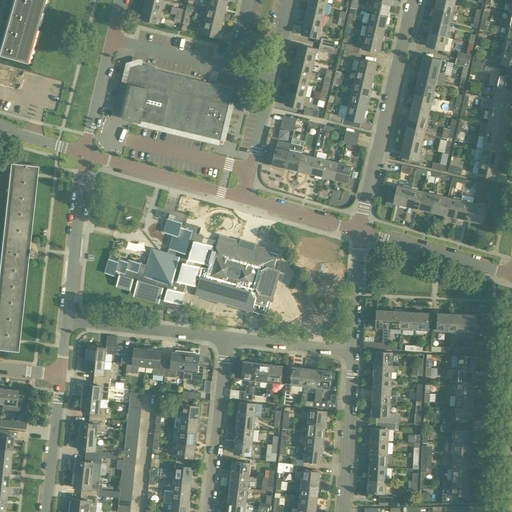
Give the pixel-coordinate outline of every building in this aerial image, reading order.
[(12,0),(1,42),(0,43),(0,55),(25,62),(43,0),(12,0)] [(145,0),(144,7),(161,11),(164,0),(145,0)] [(227,2),(220,0),(208,0),(207,9),(224,13),(225,14),(227,2)] [(309,0),(307,10),(325,15),(327,3),(316,0),(309,0)] [(436,0),(435,8),(452,13),(455,0),(454,0),(436,0)] [(391,5),(373,1),(370,13),(388,17),(391,5)] [(161,11),(144,7),(141,19),(158,24),(161,11)] [(432,21),(449,25),(452,13),(435,8),(432,21)] [(225,14),(224,13),(207,9),(204,21),(222,26),(225,14)] [(304,22),(322,26),(325,15),(307,10),(304,22)] [(507,24),(508,13),(500,12),(499,23),(507,24)] [(388,17),(370,13),(367,25),(385,29),(388,17)] [(222,26),(204,21),(201,33),(219,38),(222,26)] [(449,25),(432,21),(429,33),(446,37),(447,37),(448,30),(449,25)] [(322,26),(304,22),(301,34),(319,39),(322,26)] [(385,29),(367,25),(365,37),(382,41),(385,29)] [(446,37),(429,33),(426,46),(443,50),(446,37)] [(382,41),(365,37),(362,49),(379,53),(382,41)] [(335,41),(321,38),(319,44),(333,47),(335,41)] [(511,39),(506,38),(503,51),(511,52),(511,39)] [(467,55),(457,53),(456,58),(469,62),(473,44),(469,43),(469,44),(467,55)] [(318,50),(332,54),(333,47),(319,44),(318,50)] [(360,48),(346,44),(344,50),(358,53),(360,48)] [(296,57),(314,61),(317,49),(299,45),(296,57)] [(344,51),(343,56),(357,60),(358,53),(344,50),(344,51)] [(511,52),(503,51),(501,63),(511,65),(511,52)] [(447,61),(424,56),(421,69),(438,73),(444,74),(447,61)] [(293,69),(311,73),(314,61),(296,57),(293,69)] [(486,60),(473,57),(472,63),(485,66),(486,60)] [(460,78),(461,78),(465,79),(469,62),(456,58),(455,65),(463,67),(460,78)] [(374,75),(377,63),(359,59),(356,71),(374,75)] [(23,70),(0,63),(0,82),(18,88),(23,70)] [(471,69),(483,72),(485,66),(472,63),(471,69)] [(229,105),(232,88),(212,83),(209,83),(155,70),(155,68),(150,66),(146,65),(139,64),(130,66),(119,111),(123,114),(126,117),(207,137),(214,138),(220,140),(224,124),(226,116),(227,113),(229,105)] [(290,80),(308,85),(311,73),(293,69),(290,80)] [(418,81),(435,85),(438,73),(421,69),(418,81)] [(374,75),(356,71),(353,83),(371,87),(374,75)] [(511,76),(499,73),(496,86),(511,89),(511,76)] [(287,92),(305,97),(308,85),(290,80),(287,92)] [(415,94),(432,98),(435,85),(418,81),(415,94)] [(371,87),(353,83),(351,95),(368,99),(371,87)] [(511,96),(511,89),(496,86),(493,99),(511,102),(511,96)] [(305,97),(287,92),(284,104),(302,109),(305,97)] [(412,106),(429,110),(432,98),(415,94),(412,106)] [(368,99),(351,95),(348,107),(365,111),(366,111),(368,99)] [(511,102),(493,99),(491,111),(508,115),(511,102)] [(448,110),(449,110),(449,112),(447,111),(446,114),(457,116),(460,104),(455,103),(455,104),(450,102),(448,110)] [(409,119),(426,123),(429,110),(412,106),(409,119)] [(366,111),(365,111),(348,107),(345,119),(363,123),(366,111)] [(303,114),(318,117),(319,111),(304,108),(303,114)] [(508,115),(491,111),(488,124),(506,127),(508,115)] [(329,113),(328,120),(342,123),(343,116),(329,113)] [(296,119),(283,116),(281,122),(295,125),(296,119)] [(406,131),(423,135),(426,123),(409,119),(406,131)] [(280,128),(293,131),(295,125),(281,122),(280,128)] [(506,127),(488,124),(486,136),(503,140),(506,127)] [(441,138),(447,139),(447,141),(451,142),(454,129),(450,128),(449,130),(443,128),(441,138)] [(359,134),(346,131),(345,136),(358,140),(359,134)] [(403,144),(420,147),(420,148),(423,135),(406,131),(403,144)] [(356,146),(358,140),(345,136),(343,143),(346,144),(345,148),(355,150),(356,146)] [(503,140),(486,136),(483,149),(500,152),(503,140)] [(444,152),(446,139),(440,138),(437,150),(444,152)] [(285,168),(291,143),(278,140),(276,148),(272,165),(285,168)] [(291,143),(285,168),(297,171),(301,154),(303,146),(291,143)] [(400,156),(417,160),(420,148),(420,147),(403,144),(400,156)] [(500,152),(483,149),(480,161),(498,165),(500,152)] [(310,174),(314,157),(301,154),(297,171),(310,174)] [(322,177),(326,160),(314,157),(310,174),(322,177)] [(334,179),(338,163),(326,160),(322,177),(334,179)] [(478,174),(495,178),(498,165),(480,161),(478,174)] [(34,165),(13,162),(3,247),(0,276),(0,349),(14,351),(15,343),(15,339),(24,258),(33,259),(34,251),(35,242),(26,241),(33,177),(33,174),(34,165)] [(338,163),(334,179),(347,182),(351,166),(338,163)] [(433,163),(431,168),(445,171),(446,166),(433,163)] [(402,165),(400,172),(414,175),(414,173),(415,168),(402,165)] [(462,169),(449,166),(447,172),(461,175),(462,169)] [(476,189),(489,192),(490,185),(477,182),(476,189)] [(398,186),(394,202),(394,203),(406,206),(410,189),(398,186)] [(419,209),(419,208),(423,192),(410,189),(406,206),(419,209)] [(431,212),(431,211),(435,194),(423,192),(419,208),(419,209),(431,212)] [(444,215),(444,214),(448,197),(435,194),(431,211),(431,212),(444,215)] [(456,218),(460,200),(448,197),(444,214),(444,215),(456,218)] [(469,221),(473,203),(460,200),(456,218),(469,221)] [(481,224),(486,206),(473,203),(469,221),(481,224)] [(110,254),(105,273),(119,277),(116,286),(130,290),(129,294),(128,295),(154,302),(163,305),(168,306),(169,301),(181,305),(185,293),(183,292),(185,283),(196,287),(194,295),(197,295),(217,301),(224,303),(250,311),(267,316),(276,283),(280,270),(274,268),(278,254),(268,251),(268,249),(254,245),(247,243),(241,241),(219,235),(217,241),(196,235),(198,227),(186,223),(184,223),(168,218),(164,233),(173,235),(169,249),(170,249),(169,253),(168,253),(160,251),(149,257),(147,266),(140,264),(141,263),(129,259),(128,262),(119,259),(118,261),(115,260),(116,256),(110,254)] [(376,327),(383,328),(382,343),(375,342),(364,341),(364,348),(388,349),(388,344),(389,328),(390,310),(377,310),(376,327)] [(402,329),(403,311),(390,310),(389,328),(402,329)] [(403,311),(402,329),(415,329),(415,312),(403,311)] [(415,312),(415,329),(428,330),(428,328),(428,312),(415,312)] [(450,331),(451,313),(438,313),(437,329),(437,330),(450,331)] [(451,313),(450,331),(463,332),(464,314),(451,313)] [(464,314),(463,332),(476,332),(477,315),(464,314)] [(88,360),(105,362),(106,354),(108,354),(122,356),(122,350),(122,347),(106,345),(106,348),(89,346),(88,360)] [(146,367),(148,350),(134,348),(133,359),(127,358),(127,364),(126,372),(137,373),(138,366),(146,367)] [(148,350),(146,367),(154,368),(153,375),(164,376),(166,362),(160,362),(161,351),(148,350)] [(374,364),(392,365),(392,352),(375,351),(374,364)] [(184,371),(186,354),(172,352),(171,363),(166,362),(164,376),(175,377),(176,370),(184,371)] [(199,355),(186,354),(184,371),(183,378),(191,379),(202,381),(204,366),(198,366),(199,355)] [(457,368),(475,369),(475,356),(457,355),(457,368)] [(105,362),(88,360),(86,373),(97,374),(96,380),(110,382),(111,370),(104,369),(105,362)] [(254,381),(256,363),(244,362),(242,379),(249,380),(248,385),(247,385),(246,391),(240,390),(240,393),(239,399),(244,400),(252,400),(253,395),(254,381)] [(267,382),(269,364),(256,363),(254,381),(267,382)] [(269,364),(267,382),(268,382),(266,394),(265,402),(274,403),(274,398),(271,397),(273,383),(280,384),(282,366),(269,364)] [(392,365),(374,364),(374,377),(391,378),(391,372),(397,372),(398,366),(392,366),(392,365)] [(304,386),(306,368),(292,367),(292,369),(286,368),(284,388),(290,388),(291,384),(304,386)] [(306,368),(304,386),(316,387),(318,370),(306,368)] [(475,369),(457,368),(456,381),(474,382),(475,369)] [(329,389),(330,378),(333,379),(335,378),(335,374),(334,373),(331,372),(331,371),(318,370),(316,387),(315,402),(314,407),(327,409),(327,401),(321,401),(323,388),(329,389)] [(391,378),(374,377),(373,390),(391,391),(391,378)] [(109,392),(110,382),(96,380),(96,385),(85,384),(84,398),(101,399),(108,400),(109,392)] [(474,382),(456,381),(456,394),(473,395),(474,382)] [(4,389),(2,404),(3,404),(2,410),(18,411),(20,409),(22,399),(16,398),(17,390),(4,389)] [(391,391),(373,390),(372,403),(390,403),(391,391)] [(182,397),(201,399),(201,393),(183,391),(182,397)] [(473,395),(456,394),(455,407),(473,408),(473,395)] [(92,418),(106,419),(106,414),(107,408),(100,408),(101,399),(84,398),(82,411),(93,412),(92,418)] [(238,415),(255,417),(256,404),(239,402),(238,415)] [(390,403),(372,403),(372,416),(377,416),(377,422),(396,423),(398,423),(398,417),(389,416),(390,403)] [(181,417),(198,419),(200,407),(182,405),(181,417)] [(156,415),(161,415),(166,416),(167,407),(157,406),(156,415)] [(473,408),(455,407),(454,420),(472,420),(473,408)] [(308,423),(326,425),(327,412),(309,410),(308,423)] [(255,417),(238,415),(236,428),(254,429),(255,417)] [(198,419),(181,417),(179,430),(197,432),(198,419)] [(79,436),(96,438),(97,430),(105,430),(106,419),(92,418),(91,424),(81,422),(79,436)] [(0,419),(0,426),(13,428),(14,421),(0,419)] [(371,441),(388,442),(389,429),(395,430),(396,423),(377,422),(376,428),(371,428),(371,441)] [(326,425),(308,423),(307,435),(324,437),(326,425)] [(453,443),(471,443),(472,430),(454,430),(454,425),(441,424),(440,431),(454,431),(453,443)] [(254,429),(236,428),(235,440),(252,442),(254,429)] [(0,448),(11,449),(13,437),(7,436),(7,430),(0,429),(0,448)] [(197,432),(179,430),(178,443),(196,445),(197,432)] [(324,437),(307,435),(305,448),(323,450),(324,437)] [(414,443),(419,444),(419,435),(415,435),(408,435),(408,443),(414,443)] [(96,438),(79,436),(78,449),(89,451),(88,456),(102,458),(102,457),(108,458),(109,452),(103,451),(103,446),(95,445),(96,438)] [(252,442),(235,440),(233,453),(251,455),(252,442)] [(388,442),(371,441),(370,453),(387,454),(388,442)] [(196,445),(178,443),(176,456),(194,458),(196,445)] [(471,443),(453,443),(453,455),(470,456),(471,443)] [(321,463),(323,450),(305,448),(297,447),(297,453),(305,454),(304,461),(321,463)] [(0,460),(10,462),(11,449),(0,448),(0,460)] [(387,454),(370,453),(369,466),(387,467),(387,454)] [(470,456),(453,455),(452,468),(470,469),(470,456)] [(102,458),(88,456),(87,462),(77,461),(75,474),(80,475),(92,476),(100,477),(101,469),(102,458)] [(10,462),(0,460),(0,473),(9,474),(10,462)] [(174,478),(192,480),(193,467),(186,466),(186,462),(176,461),(175,465),(175,472),(167,472),(167,469),(156,468),(151,467),(150,476),(155,476),(174,478)] [(231,474),(249,476),(250,463),(233,461),(231,474)] [(279,462),(278,469),(292,470),(293,464),(279,462)] [(387,467),(369,466),(369,479),(386,480),(387,467)] [(470,469),(452,468),(452,481),(469,482),(470,469)] [(301,483),(319,485),(320,472),(303,470),(301,483)] [(9,474),(0,473),(0,485),(5,486),(7,486),(9,474)] [(84,489),(84,494),(97,496),(99,484),(100,477),(92,476),(80,475),(75,474),(74,487),(84,489)] [(249,476),(231,474),(230,487),(247,489),(249,476)] [(192,480),(174,478),(173,491),(190,493),(192,480)] [(386,480),(369,479),(368,492),(386,493),(386,486),(390,486),(391,480),(386,480)] [(451,503),(458,503),(458,494),(461,494),(460,496),(462,498),(465,498),(466,497),(466,495),(469,495),(469,482),(452,481),(447,481),(447,487),(451,487),(451,503)] [(319,485),(301,483),(300,496),(318,498),(319,485)] [(247,489),(230,487),(228,500),(246,502),(247,489)] [(189,506),(190,493),(173,491),(165,490),(163,503),(189,506)] [(71,511),(88,511),(89,506),(96,507),(97,496),(84,494),(83,500),(73,499),(71,511)] [(318,498),(300,496),(299,503),(293,502),(293,508),(299,508),(299,509),(316,511),(318,498)] [(244,511),(246,502),(228,500),(226,511),(244,511)] [(188,511),(189,506),(163,503),(162,503),(161,509),(170,510),(170,511),(188,511)]
